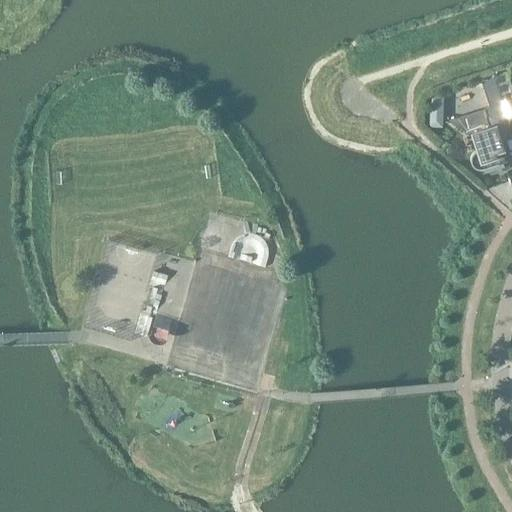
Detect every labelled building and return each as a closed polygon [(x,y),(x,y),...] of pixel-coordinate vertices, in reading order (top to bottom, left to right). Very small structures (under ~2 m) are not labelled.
[(502,103),(511,99),(511,91),(506,74),(494,78),(502,103)] [(489,107),(502,103),(494,78),(481,82),(489,107)] [(443,98),(430,97),(429,116),(443,111),(443,98)] [(468,135),(471,134),(476,150),(472,152),(469,157),(470,162),(473,167),(477,169),(482,169),(483,172),(501,166),(500,163),(506,161),(492,119),(486,116),(484,109),(449,120),(449,121),(468,135)] [(263,241),(241,240),(239,261),(262,262),(263,241)]
